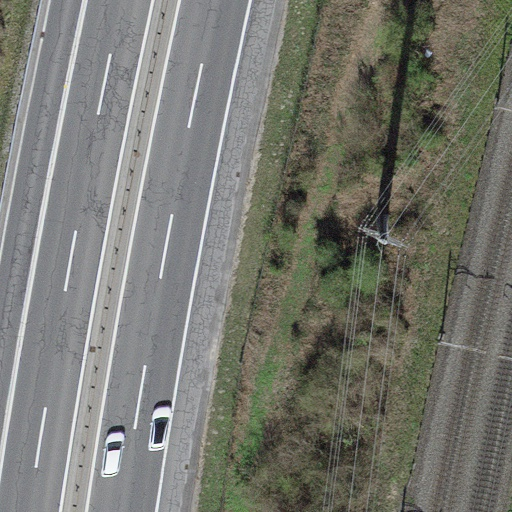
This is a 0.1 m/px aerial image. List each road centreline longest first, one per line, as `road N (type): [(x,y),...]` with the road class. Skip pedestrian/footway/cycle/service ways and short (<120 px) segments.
road 1 (motorway): [(123,511),(217,0)]
road 2 (motorway): [(123,0),(30,511)]
